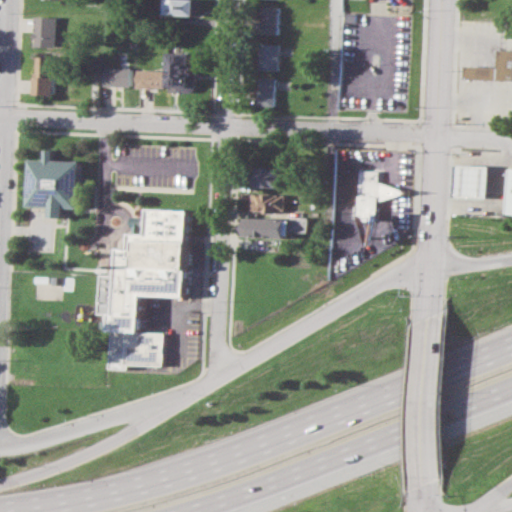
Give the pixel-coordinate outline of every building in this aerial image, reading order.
[(168,0),(202,0),(202,15),(168,14),(168,0)] [(267,5),(284,5),(283,33),(266,33),(267,5)] [(40,15),(62,16),(61,45),(39,45),(40,15)] [(265,42),(283,43),(282,69),(264,68),(265,42)] [(467,64),(501,65),(502,47),(511,47),(511,79),(467,78),(467,64)] [(173,51),(195,52),(195,61),(199,67),(198,88),(196,91),(175,91),(175,85),(172,83),(173,51)] [(40,55),(60,56),(58,93),(39,92),(40,55)] [(109,66),(136,67),(136,85),(109,84),(109,66)] [(141,69),(168,70),(168,87),(141,86),(141,69)] [(263,76),(281,77),(279,105),(262,105),(263,76)] [(260,144),(287,145),(286,163),(259,162),(260,144)] [(50,148),(59,149),(59,159),(84,160),(82,207),(70,206),(70,216),(55,216),(56,206),(33,205),(35,158),(50,158),(50,148)] [(461,163),(496,165),(495,197),(461,196),(461,163)] [(257,166),(287,168),(286,186),(256,185),(257,166)] [(360,218),(382,220),(382,199),(411,193),(383,180),(382,169),(362,169),(360,218)] [(255,194),(289,195),(289,211),(255,210),(255,194)] [(151,332),(122,331),(121,313),(111,312),(111,273),(126,273),(127,247),(136,247),(137,232),(153,232),(153,208),(195,209),(195,239),(200,240),(197,296),(153,296),(151,332)] [(250,217),(291,218),(291,236),(250,235),(250,217)] [(313,217),(300,217),(299,229),(312,230),(313,217)]
